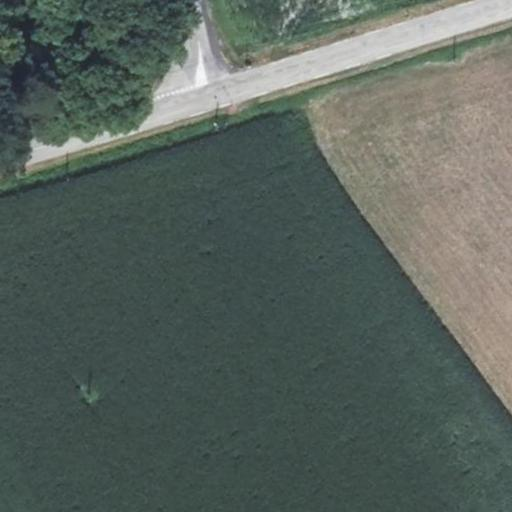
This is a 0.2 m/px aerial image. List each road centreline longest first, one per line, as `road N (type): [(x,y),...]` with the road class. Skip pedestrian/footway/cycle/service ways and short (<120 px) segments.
road 1 (tertiary): [(202,95),(511,2)]
road 2 (tertiary): [(0,159),(202,95)]
